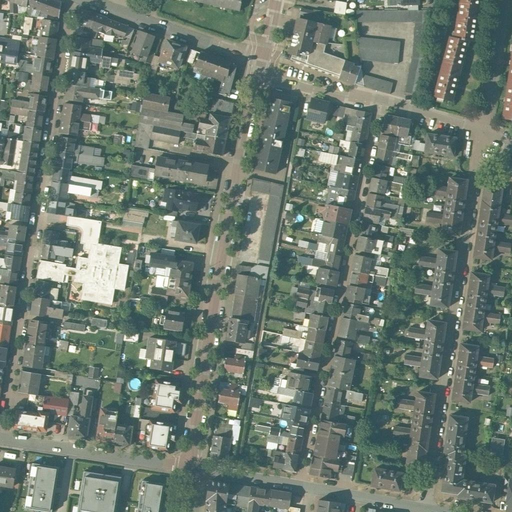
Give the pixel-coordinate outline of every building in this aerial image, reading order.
[(43,0),(27,0),(26,7),(33,9),(40,12),(43,0)] [(61,3),(53,0),(43,0),(40,12),(58,18),(61,3)] [(240,0),(188,0),(213,5),(213,3),(226,6),(226,8),(239,11),(240,0)] [(459,0),(458,10),(477,13),(478,0),(459,0)] [(9,1),(9,2),(10,13),(17,14),(17,6),(16,6),(16,4),(9,1)] [(346,4),(335,2),(333,14),(344,16),(346,4)] [(33,9),(26,7),(26,8),(24,17),(32,19),(35,12),(33,11),(33,9)] [(93,14),(79,9),(77,25),(84,27),(91,29),(93,14)] [(407,11),(356,11),(356,22),(415,21),(412,59),(405,92),(416,95),(420,82),(423,62),(425,42),(427,30),(427,10),(423,10),(418,11),(407,11)] [(477,13),(458,10),(454,40),(467,42),(473,43),(477,13)] [(107,19),(93,14),(91,29),(98,32),(105,34),(107,19)] [(128,27),(107,19),(105,34),(105,35),(114,36),(115,33),(118,35),(117,35),(125,37),(128,27)] [(58,23),(43,20),(40,37),(55,39),(58,23)] [(298,20),(294,37),(311,42),(316,24),(298,20)] [(323,26),(316,24),(311,42),(325,45),(330,27),(324,26),(323,25),(323,26)] [(12,39),(22,39),(22,29),(12,29),(12,39)] [(154,37),(139,31),(131,52),(141,56),(141,55),(146,57),(149,51),(154,37)] [(55,39),(40,37),(39,47),(31,46),(30,53),(38,54),(37,55),(52,58),(55,39)] [(308,57),(311,42),(294,37),(291,48),(290,48),(289,55),(297,57),(297,54),(307,57),(308,57)] [(90,40),(75,38),(73,52),(88,54),(89,47),(90,40)] [(400,43),(357,38),(360,60),(397,64),(400,43)] [(450,38),(442,68),(460,72),(467,42),(454,40),(450,38)] [(19,42),(6,40),(5,48),(3,61),(16,63),(19,42)] [(185,48),(167,41),(160,62),(177,68),(180,62),(181,61),(183,56),(183,54),(185,48)] [(325,45),(311,42),(308,57),(307,57),(307,59),(307,60),(306,64),(312,66),(339,76),(344,62),(345,62),(346,61),(323,53),(325,45)] [(102,49),(89,47),(88,54),(101,56),(102,49)] [(107,50),(102,49),(101,56),(108,57),(112,57),(112,52),(109,52),(108,53),(107,53),(107,50)] [(155,53),(149,51),(146,57),(145,62),(151,64),(155,53)] [(88,54),(73,52),(71,67),(86,69),(87,62),(88,54)] [(214,58),(201,53),(195,66),(203,69),(210,72),(214,58)] [(101,56),(88,54),(87,62),(100,63),(101,56)] [(52,58),(37,55),(37,59),(35,59),(33,67),(36,67),(35,73),(49,76),(52,58)] [(233,65),(214,58),(210,72),(217,74),(215,80),(221,82),(217,94),(225,97),(233,65)] [(26,62),(18,61),(16,71),(24,72),(26,62)] [(345,62),(344,62),(339,76),(338,79),(354,84),(358,70),(352,68),(353,65),(345,62)] [(116,68),(102,66),(101,73),(115,75),(116,68)] [(134,72),(116,68),(115,75),(126,77),(133,79),(134,72)] [(452,102),(460,72),(442,68),(434,98),(452,102)] [(210,72),(203,69),(199,81),(202,82),(206,83),(210,72)] [(361,70),(359,69),(358,70),(354,84),(364,88),(362,76),(361,70)] [(85,73),(70,71),(68,85),(84,87),(94,89),(95,79),(96,79),(85,77),(85,73)] [(217,74),(210,72),(206,83),(213,86),(215,80),(217,74)] [(49,76),(35,73),(33,85),(28,84),(27,90),(32,90),(32,91),(46,93),(49,76)] [(115,75),(101,73),(100,80),(114,82),(115,81),(115,75)] [(393,84),(362,76),(364,88),(390,95),(393,84)] [(105,83),(98,82),(97,79),(95,79),(94,89),(104,90),(105,83)] [(511,82),(508,82),(502,119),(511,120),(511,82)] [(84,87),(68,85),(65,100),(81,102),(82,95),(84,87)] [(94,89),(84,87),(82,95),(102,99),(104,90),(94,89)] [(274,89),(272,97),(281,98),(282,90),(274,89)] [(170,99),(144,94),(139,123),(154,126),(180,131),(183,116),(168,113),(170,99)] [(46,97),(32,95),(30,103),(29,110),(44,112),(46,97)] [(280,102),(270,99),(254,170),(264,173),(274,175),(290,104),(280,102)] [(329,104),(311,99),(306,119),(324,123),(329,104)] [(30,103),(12,100),(11,107),(29,110),(30,103)] [(234,104),(224,102),(220,117),(230,119),(234,104)] [(81,106),(65,104),(62,118),(78,121),(79,114),(81,106)] [(339,107),(332,106),(330,115),(337,117),(339,107)] [(29,110),(11,107),(10,113),(28,116),(29,110)] [(346,109),(339,107),(337,117),(344,119),(345,115),(346,109)] [(357,111),(346,109),(345,115),(349,116),(346,126),(350,127),(354,127),(357,111)] [(44,112),(29,110),(28,116),(27,124),(41,126),(44,112)] [(371,114),(357,111),(354,127),(368,130),(371,114)] [(88,115),(79,114),(78,121),(87,122),(88,115)] [(230,119),(209,115),(205,136),(225,140),(230,119)] [(397,119),(385,117),(382,132),(397,134),(398,127),(395,126),(397,119)] [(78,121),(62,118),(60,133),(76,135),(77,125),(78,121)] [(410,122),(397,119),(395,126),(398,127),(397,134),(400,135),(408,136),(408,135),(410,122)] [(87,122),(78,121),(77,125),(82,126),(82,129),(95,131),(96,124),(87,122)] [(41,129),(26,126),(25,135),(24,141),(39,143),(41,129)] [(180,131),(154,126),(151,139),(178,145),(180,131)] [(368,130),(354,127),(352,134),(351,143),(364,145),(368,130)] [(205,136),(197,135),(194,151),(222,157),(225,140),(205,136)] [(408,136),(400,135),(398,143),(409,146),(410,141),(414,142),(415,137),(408,135),(408,136)] [(455,139),(427,135),(425,152),(452,156),(455,139)] [(396,139),(381,136),(378,148),(393,151),(394,146),(396,139)] [(75,139),(59,137),(57,151),(73,154),(74,146),(75,139)] [(11,139),(6,139),(3,159),(2,165),(12,167),(15,146),(21,147),(21,141),(11,139)] [(24,141),(21,141),(21,147),(23,147),(21,158),(36,160),(39,143),(24,141)] [(364,145),(351,143),(348,153),(347,158),(361,161),(364,145)] [(94,149),(74,146),(73,154),(93,156),(94,149)] [(393,151),(378,148),(375,162),(390,165),(392,157),(393,151)] [(73,154),(57,151),(55,166),(71,168),(72,162),(73,154)] [(93,156),(73,154),(72,162),(103,166),(104,158),(93,156)] [(36,160),(21,158),(20,170),(14,169),(14,171),(19,172),(34,174),(36,160)] [(178,162),(158,158),(155,176),(175,179),(178,162)] [(361,161),(347,158),(346,163),(344,173),(358,176),(361,161)] [(206,167),(178,162),(175,179),(202,185),(206,167)] [(150,169),(132,165),(130,177),(148,181),(150,169)] [(389,167),(375,165),(372,178),(387,180),(388,175),(389,167)] [(68,171),(54,169),(52,181),(66,184),(67,177),(68,171)] [(14,171),(1,170),(0,177),(18,180),(19,172),(14,171)] [(34,174),(19,172),(18,180),(17,189),(31,191),(34,174)] [(358,176),(344,173),(342,184),(341,189),(355,192),(358,176)] [(90,181),(67,177),(66,184),(80,186),(89,187),(90,181)] [(387,180),(372,178),(369,191),(384,194),(385,188),(387,180)] [(272,183),(252,179),(250,192),(269,196),(281,198),(283,190),(271,187),(272,183)] [(466,182),(448,179),(446,189),(445,196),(442,218),(441,225),(439,236),(458,239),(460,225),(465,195),(466,182)] [(393,182),(387,180),(385,188),(401,191),(402,184),(393,182)] [(66,184),(52,181),(50,196),(66,198),(67,191),(68,184),(66,184)] [(80,186),(68,184),(67,191),(79,193),(80,186)] [(441,187),(430,185),(428,194),(440,196),(440,195),(445,196),(446,189),(441,188),(441,187)] [(501,191),(484,188),(483,195),(482,202),(499,205),(501,191)] [(31,191),(17,189),(14,204),(29,207),(31,191)] [(355,192),(341,189),(340,194),(337,207),(351,210),(355,192)] [(180,192),(169,190),(168,199),(164,199),(163,202),(167,203),(166,210),(177,212),(177,209),(180,193),(180,192)] [(199,196),(180,193),(177,209),(196,212),(199,196)] [(383,197),(368,194),(366,207),(380,210),(382,204),(383,197)] [(281,198),(269,196),(257,266),(268,268),(281,198)] [(66,201),(50,199),(48,212),(63,215),(66,201)] [(73,203),(66,201),(63,215),(85,218),(86,211),(72,209),(73,203)] [(482,202),(480,214),(476,243),(474,257),(491,260),(492,249),(493,242),(497,222),(498,215),(499,205),(482,202)] [(29,207),(14,204),(13,211),(12,219),(26,221),(29,207)] [(399,206),(386,204),(385,205),(382,204),(380,210),(387,211),(397,213),(399,206)] [(337,207),(327,205),(326,210),(321,213),(324,217),(324,220),(348,225),(351,210),(337,207)] [(380,210),(366,207),(363,220),(378,223),(379,215),(380,210)] [(124,208),(122,227),(144,230),(146,211),(124,208)] [(436,217),(425,215),(423,224),(435,226),(435,224),(441,225),(442,218),(436,218),(436,217)] [(511,216),(503,215),(503,216),(498,215),(497,222),(502,223),(502,224),(511,225),(511,216)] [(68,218),(56,217),(55,230),(66,231),(68,218)] [(348,225),(324,220),(320,235),(319,234),(318,235),(331,238),(344,241),(348,225)] [(198,226),(178,223),(178,224),(172,223),(170,236),(176,237),(175,240),(195,244),(198,226)] [(377,227),(362,224),(360,236),(374,239),(375,234),(377,227)] [(25,228),(11,226),(10,234),(9,239),(23,241),(25,228)] [(1,230),(0,229),(0,237),(9,239),(10,234),(1,232),(1,230)] [(58,233),(45,231),(43,245),(56,247),(58,233)] [(393,238),(375,234),(374,239),(381,241),(392,243),(393,238)] [(331,238),(318,235),(317,242),(329,244),(331,238)] [(374,239),(360,236),(357,250),(371,253),(373,245),(374,239)] [(9,239),(0,237),(0,244),(8,246),(9,239)] [(344,241),(331,238),(329,244),(327,254),(341,256),(344,241)] [(23,241),(9,239),(8,246),(7,253),(21,255),(23,241)] [(392,243),(381,241),(380,247),(391,249),(392,243)] [(511,244),(499,242),(499,243),(493,242),(492,249),(498,250),(498,251),(509,253),(511,244)] [(65,265),(40,261),(38,278),(62,282),(64,274),(75,276),(74,281),(85,283),(84,292),(83,292),(82,298),(88,299),(88,300),(106,303),(106,302),(112,303),(113,297),(112,296),(113,286),(124,288),(128,266),(117,265),(118,256),(119,256),(120,250),(115,249),(115,248),(97,244),(97,245),(91,244),(90,251),(91,251),(89,259),(78,258),(76,269),(65,268),(65,265)] [(56,247),(43,245),(41,258),(55,261),(56,255),(57,247),(56,247)] [(73,249),(57,247),(56,255),(72,258),(73,249)] [(175,251),(162,249),(161,256),(174,258),(175,251)] [(456,253),(438,250),(436,261),(435,268),(432,289),(431,296),(430,305),(448,308),(450,295),(454,267),(456,253)] [(341,256),(327,254),(325,263),(324,269),(338,272),(341,257),(341,256)] [(21,258),(6,255),(5,259),(4,269),(19,272),(21,258)] [(161,256),(152,255),(150,266),(166,268),(167,267),(171,268),(172,261),(173,261),(174,258),(161,256)] [(370,259),(355,256),(352,271),(367,274),(368,268),(370,259)] [(430,259),(419,257),(417,267),(429,268),(429,267),(435,268),(436,261),(430,260),(430,259)] [(173,261),(172,261),(171,268),(167,267),(166,268),(165,276),(189,280),(192,264),(173,261)] [(268,268),(257,266),(251,269),(251,268),(236,266),(235,274),(237,274),(260,278),(266,279),(268,268)] [(388,269),(375,267),(374,269),(368,268),(367,274),(373,275),(386,278),(388,269)] [(321,268),(319,268),(316,283),(335,287),(338,272),(324,269),(321,268)] [(19,272),(4,269),(3,274),(2,283),(16,286),(19,272)] [(367,274),(352,271),(349,286),(363,289),(365,281),(367,274)] [(488,275),(471,273),(469,288),(465,316),(463,329),(479,332),(481,321),(482,314),(485,293),(486,286),(488,275)] [(260,278),(237,274),(234,294),(257,298),(260,278)] [(189,280),(165,276),(163,290),(168,290),(167,294),(187,297),(189,280)] [(52,283),(37,280),(34,297),(49,300),(52,283)] [(16,288),(1,285),(0,292),(0,303),(13,306),(16,288)] [(426,287),(414,285),(413,294),(424,296),(424,295),(431,296),(432,289),(426,288),(426,287)] [(363,289),(349,286),(346,301),(360,304),(361,302),(362,295),(363,289)] [(504,288),(493,286),(493,287),(486,286),(485,293),(492,294),(491,295),(502,296),(504,288)] [(163,290),(152,288),(150,303),(166,305),(167,294),(168,290),(163,290)] [(334,291),(321,289),(319,295),(318,302),(331,305),(334,291)] [(305,306),(305,312),(309,312),(309,293),(296,293),(296,306),(305,306)] [(257,298),(234,294),(234,295),(235,295),(231,319),(230,319),(226,341),(243,343),(247,322),(253,323),(257,298)] [(369,297),(362,295),(361,302),(367,304),(369,297)] [(49,300),(34,297),(32,314),(46,317),(49,300)] [(62,302),(49,300),(46,317),(60,319),(62,302)] [(331,305),(318,302),(316,310),(315,315),(328,318),(331,305)] [(0,303),(0,323),(10,325),(13,306),(0,303)] [(364,308),(345,304),(342,318),(357,321),(364,323),(368,324),(369,317),(362,316),(364,308)] [(371,316),(373,309),(365,307),(363,314),(371,316)] [(185,314),(167,312),(167,317),(163,316),(161,325),(165,325),(165,329),(183,331),(185,314)] [(315,315),(311,314),(308,327),(325,331),(328,318),(315,315)] [(499,316),(488,315),(482,314),(481,321),(487,322),(487,323),(498,325),(499,316)] [(380,319),(369,317),(368,324),(378,326),(380,319)] [(108,320),(93,318),(91,326),(106,329),(108,320)] [(357,321),(342,318),(338,336),(353,339),(356,328),(357,321)] [(46,323),(31,320),(27,342),(43,345),(46,323)] [(84,332),(85,325),(64,321),(63,327),(84,332)] [(364,323),(357,321),(356,328),(362,329),(363,328),(364,323)] [(422,360),(421,367),(419,377),(437,380),(439,366),(443,337),(445,324),(427,321),(426,332),(425,339),(422,360)] [(368,324),(364,323),(363,328),(377,331),(378,326),(368,324)] [(10,327),(0,325),(0,344),(7,345),(10,327)] [(325,331),(308,327),(307,333),(306,341),(323,344),(325,331)] [(421,330),(409,328),(407,338),(419,339),(419,338),(425,339),(426,332),(420,331),(421,330)] [(307,333),(284,329),(282,336),(290,338),(290,337),(291,338),(300,339),(306,341),(307,333)] [(125,330),(125,340),(139,341),(139,331),(125,330)] [(369,338),(358,336),(357,342),(368,344),(369,339),(369,338)] [(177,341),(150,337),(146,358),(152,360),(151,368),(171,372),(174,354),(177,343),(177,341)] [(300,339),(291,338),(290,344),(298,346),(300,339)] [(351,343),(337,340),(334,356),(348,359),(351,343)] [(323,344),(306,341),(303,354),(307,355),(320,357),(323,344)] [(186,344),(177,343),(174,354),(184,356),(186,344)] [(44,347),(27,345),(23,366),(40,369),(44,347)] [(477,348),(460,345),(458,360),(454,387),(452,401),(469,403),(470,393),(471,386),(474,365),(475,358),(477,348)] [(253,352),(237,349),(236,355),(245,357),(252,359),(253,352)] [(236,355),(235,355),(234,360),(224,358),(223,365),(224,365),(223,372),(229,373),(230,372),(243,375),(245,362),(244,362),(245,357),(236,355)] [(307,355),(305,361),(298,360),(296,367),(304,368),(317,371),(320,357),(307,355)] [(331,372),(352,376),(355,360),(348,359),(334,356),(331,372)] [(416,358),(405,356),(403,365),(415,367),(415,366),(421,367),(422,360),(416,359),(416,358)] [(493,360),(482,358),(481,359),(475,358),(474,365),(480,366),(480,367),(492,369),(493,360)] [(89,366),(88,378),(98,379),(99,367),(89,366)] [(68,373),(55,371),(54,377),(67,379),(68,373)] [(40,375),(23,372),(19,393),(29,394),(36,396),(37,395),(40,375)] [(352,376),(331,372),(328,387),(342,390),(349,391),(352,376)] [(311,377),(289,373),(287,381),(281,380),(279,387),(298,391),(308,393),(311,377)] [(179,384),(156,381),(155,384),(154,390),(154,396),(167,398),(167,396),(168,396),(168,394),(182,396),(183,389),(178,388),(179,384)] [(229,391),(219,389),(217,396),(219,396),(218,403),(224,404),(224,403),(238,405),(240,395),(240,393),(238,392),(239,385),(230,384),(229,391)] [(247,387),(239,385),(238,392),(240,393),(240,395),(245,396),(247,387)] [(489,388),(477,386),(477,387),(471,386),(470,393),(476,394),(476,395),(487,396),(489,388)] [(279,387),(277,396),(287,397),(287,396),(297,398),(298,391),(279,387)] [(342,390),(328,387),(325,402),(338,405),(342,390)] [(308,393),(298,391),(297,398),(295,407),(309,409),(312,394),(308,393)] [(435,395),(417,392),(415,403),(414,410),(411,431),(410,438),(408,448),(409,448),(426,451),(428,436),(432,409),(435,395)] [(29,394),(26,412),(49,413),(67,416),(69,400),(37,395),(36,396),(29,394)] [(167,398),(154,396),(153,400),(152,405),(151,409),(174,412),(176,402),(181,403),(182,396),(168,394),(168,396),(167,396),(167,398)] [(251,396),(249,405),(259,408),(261,399),(251,396)] [(91,400),(84,399),(81,418),(88,419),(90,412),(91,400)] [(98,400),(91,399),(91,400),(90,412),(95,413),(98,400)] [(410,401),(398,400),(397,408),(408,410),(408,409),(414,410),(415,403),(409,402),(410,401)] [(338,405),(325,402),(321,419),(335,422),(338,405)] [(285,405),(275,403),(274,411),(283,413),(285,405)] [(309,409),(295,407),(292,422),(306,425),(309,409)] [(118,412),(101,409),(99,422),(116,425),(118,412)] [(46,430),(49,413),(26,412),(16,410),(14,428),(40,432),(40,429),(46,430)] [(466,419),(449,416),(447,435),(444,454),(447,455),(445,473),(442,492),(459,494),(460,494),(461,481),(465,457),(461,456),(466,419)] [(81,418),(72,417),(69,436),(86,439),(89,419),(81,418)] [(150,421),(139,419),(138,429),(148,431),(150,421)] [(335,422),(321,419),(317,436),(331,439),(335,422)] [(146,441),(145,448),(168,451),(170,441),(175,441),(176,435),(171,434),(172,424),(150,421),(148,431),(147,436),(146,441)] [(116,425),(99,422),(97,440),(113,443),(116,425)] [(306,425),(292,422),(290,429),(288,438),(302,440),(306,425)] [(345,424),(335,422),(331,439),(338,441),(340,435),(343,436),(345,424)] [(353,426),(345,424),(343,436),(351,437),(353,426)] [(132,428),(116,425),(113,443),(129,445),(132,428)] [(405,429),(394,427),(393,436),(404,438),(404,437),(410,438),(411,431),(405,430),(405,429)] [(279,436),(269,434),(267,442),(277,444),(279,436)] [(230,439),(213,436),(210,458),(227,461),(230,439)] [(331,439),(317,436),(314,454),(328,457),(328,453),(330,444),(331,439)] [(302,440),(288,438),(286,450),(285,453),(299,456),(302,440)] [(505,440),(494,439),(491,455),(502,456),(505,440)] [(341,446),(330,444),(328,453),(339,455),(339,451),(341,446)] [(426,451),(409,448),(407,463),(423,465),(425,458),(426,451)] [(282,453),(272,451),(271,457),(276,458),(274,468),(282,469),(285,453),(282,453)] [(347,453),(339,451),(339,455),(328,453),(328,457),(338,459),(345,461),(347,453)] [(299,456),(285,453),(282,469),(296,472),(299,456)] [(314,454),(310,475),(323,477),(328,457),(314,454)] [(328,457),(323,477),(328,478),(330,469),(335,470),(336,471),(338,460),(338,459),(328,457)] [(354,463),(338,460),(336,471),(335,470),(335,472),(352,475),(354,463)] [(52,511),(59,468),(32,464),(25,509),(43,511),(52,511)] [(15,470),(0,467),(0,485),(12,488),(15,470)] [(403,474),(375,468),(372,486),(399,491),(403,474)] [(97,511),(103,475),(84,472),(77,511),(97,511)] [(115,511),(121,478),(103,475),(97,511),(115,511)] [(160,511),(165,484),(142,481),(136,511),(160,511)] [(221,483),(210,481),(207,501),(206,511),(226,511),(226,504),(218,503),(221,483)] [(494,486),(461,481),(460,494),(459,494),(458,498),(492,503),(494,486)] [(250,487),(221,483),(218,503),(226,504),(248,507),(250,487)] [(272,491),(251,488),(249,502),(258,503),(270,505),(272,491)] [(289,493),(272,491),(270,505),(286,508),(287,506),(289,493)] [(318,499),(316,511),(352,511),(353,507),(353,506),(318,499)] [(257,511),(258,503),(249,502),(248,507),(247,511),(257,511)]
